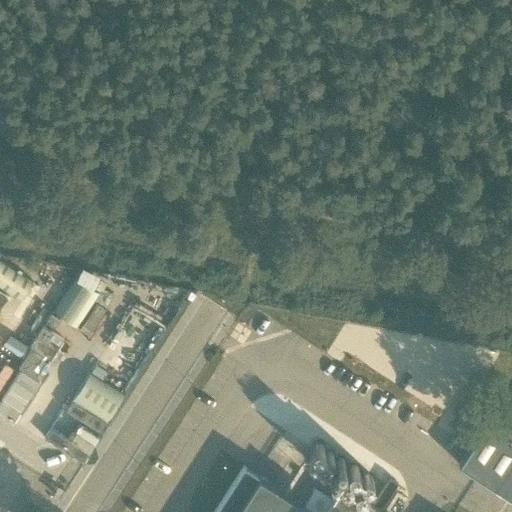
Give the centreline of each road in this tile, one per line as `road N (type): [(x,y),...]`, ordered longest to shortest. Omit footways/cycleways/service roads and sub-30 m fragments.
road 1 (track): [(0,137),(511,245)]
road 2 (unclassified): [(84,511),(208,316)]
